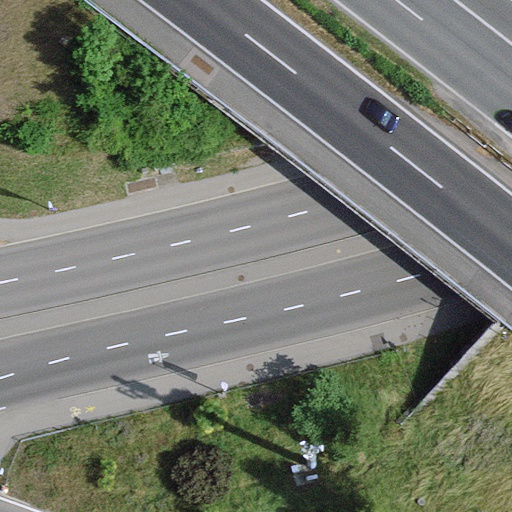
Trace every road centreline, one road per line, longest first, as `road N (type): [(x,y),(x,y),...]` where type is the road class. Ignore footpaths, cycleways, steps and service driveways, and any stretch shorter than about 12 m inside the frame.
road 1 (secondary): [(511,149),(336,205),(0,279)]
road 2 (secondary): [(0,377),(511,247)]
road 3 (motorway): [(198,0),(511,244)]
road 4 (motorway): [(511,88),(399,0)]
